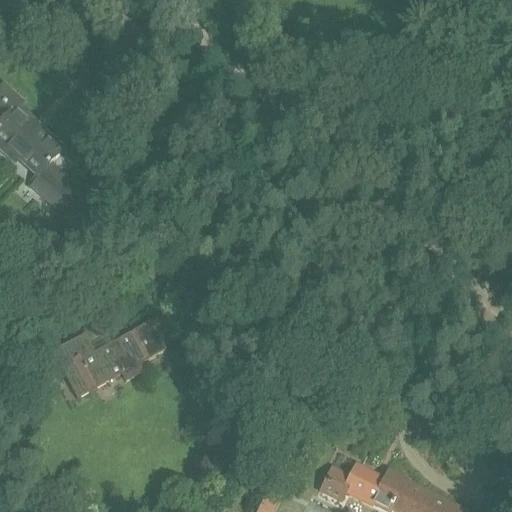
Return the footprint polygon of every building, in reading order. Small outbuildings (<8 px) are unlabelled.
[(0,103),(12,114),(0,126),(0,149),(15,163),(18,160),(37,177),(29,186),(62,216),(73,204),(86,215),(100,200),(86,187),(81,193),(51,165),(64,150),(43,132),(42,133),(17,110),(23,103),(4,85),(0,89),(0,103)] [(148,175),(162,160),(138,138),(125,153),(148,175)] [(60,369),(77,399),(122,375),(126,384),(145,374),(141,365),(165,352),(150,324),(94,354),(84,336),(49,355),(57,371),(60,369)] [(463,511),(448,504),(447,506),(408,486),(410,483),(393,474),(388,484),(356,467),(351,477),(332,467),(319,494),(342,506),(348,497),(372,510),(373,509),(379,511),(463,511)] [(265,497),(257,511),(276,511),(280,504),(265,497)]
